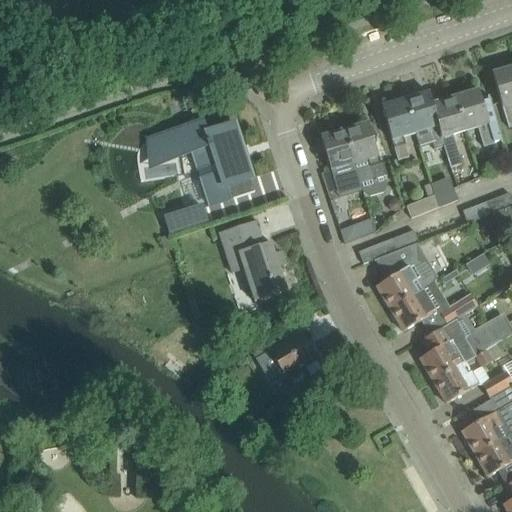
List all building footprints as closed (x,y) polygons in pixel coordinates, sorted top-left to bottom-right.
[(511,68),(492,75),(508,128),(511,127),(511,68)] [(487,101),(481,102),(478,91),(454,98),(465,132),(477,128),(483,149),(502,143),(488,96),(487,96),(487,97),(487,101)] [(431,105),(432,105),(429,94),(405,101),(415,135),(428,131),(433,151),(443,148),(444,148),(431,105)] [(451,136),(465,132),(454,98),(432,105),(431,105),(444,148),(443,148),(449,168),(460,165),(451,136)] [(403,139),(415,135),(405,101),(381,108),(397,162),(409,158),(403,139)] [(241,162),(239,157),(240,156),(241,155),(241,154),(241,153),(241,152),(240,148),(232,125),(206,134),(202,123),(150,139),(157,160),(180,156),(184,176),(195,172),(196,173),(197,172),(200,179),(198,180),(198,181),(201,180),(210,207),(254,193),(244,161),(241,162)] [(386,187),(373,143),(368,124),(344,131),(360,185),(359,185),(361,192),(362,194),(363,193),(369,198),(383,194),(386,187)] [(359,185),(360,185),(344,131),(320,138),(336,192),(348,188),(350,195),(361,192),(359,185)] [(457,201),(453,189),(448,178),(430,186),(434,197),(428,199),(433,211),(457,201)] [(490,216),(511,206),(511,201),(509,194),(485,204),(490,216)] [(411,220),(433,211),(428,199),(406,208),(411,220)] [(467,224),(490,216),(485,204),(462,213),(467,224)] [(364,205),(335,216),(345,243),(375,232),(364,205)] [(206,222),(201,207),(165,218),(170,234),(169,235),(169,236),(208,223),(208,222),(206,222)] [(254,303),(267,299),(287,292),(271,243),(245,251),(238,228),(219,234),(232,275),(244,271),(254,303)] [(414,232),(390,241),(394,253),(417,244),(418,244),(414,232)] [(390,241),(358,253),(363,265),(379,259),(394,253),(390,241)] [(392,279),(376,288),(390,311),(421,292),(427,288),(433,285),(434,281),(434,276),(426,265),(422,262),(418,263),(417,244),(394,253),(379,259),(386,269),(392,279)] [(421,292),(390,311),(403,333),(420,322),(422,321),(434,314),(426,301),(421,292)] [(470,295),(440,313),(447,326),(466,315),(477,308),(470,295)] [(501,318),(476,333),(466,315),(447,326),(431,336),(420,342),(428,355),(419,360),(433,383),(459,368),(474,359),(491,348),(511,335),(511,323),(506,326),(501,318)] [(276,330),(283,327),(280,321),(273,325),(276,330)] [(300,333),(287,341),(282,332),(248,352),(270,388),(305,368),(310,377),(313,376),(320,387),(329,382),(300,333)] [(491,348),(474,359),(481,370),(497,359),(491,348)] [(480,369),(470,375),(469,373),(464,376),(459,368),(433,383),(446,405),(477,387),(480,385),(489,399),(511,387),(503,373),(488,382),(480,369)] [(475,455),(511,433),(511,386),(511,387),(489,399),(498,412),(462,433),(475,455)] [(487,478),(511,463),(511,433),(475,455),(487,478)] [(511,511),(511,501),(503,506),(506,511),(511,511)]
